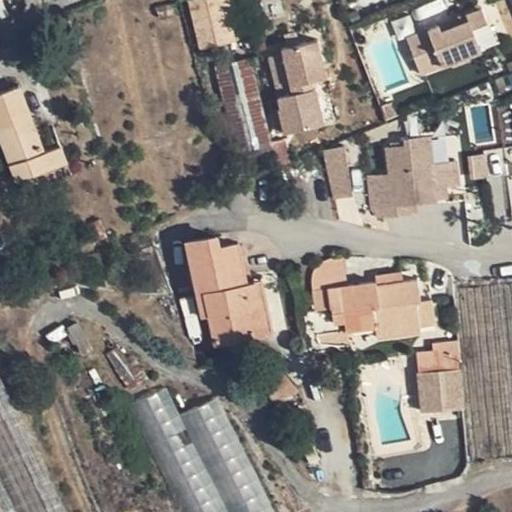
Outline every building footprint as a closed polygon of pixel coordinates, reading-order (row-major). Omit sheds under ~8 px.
[(192,0),(204,47),(235,40),(228,8),(233,7),(231,0),(192,0)] [(440,23),(408,37),(423,72),(483,47),(474,26),(489,19),(483,5),(448,20),(450,26),(443,29),(440,23)] [(284,54),(270,57),(283,106),(279,106),(286,131),(327,120),(318,87),(313,88),(311,79),(326,75),(317,38),(282,47),(284,54)] [(249,61),(218,68),(241,156),(272,148),(249,61)] [(0,135),(12,165),(19,181),(66,162),(60,146),(45,152),(19,88),(0,95),(0,135)] [(393,174),(373,176),(377,208),(386,216),(404,214),(402,202),(417,200),(449,197),(447,185),(460,183),(457,161),(433,164),(430,141),(412,143),(412,148),(391,151),(393,174)] [(71,174),(66,162),(19,181),(24,193),(71,174)] [(353,171),(333,173),(336,199),(356,197),(353,171)] [(417,200),(402,202),(404,214),(419,213),(417,200)] [(257,310),(249,281),(243,283),(233,243),(212,248),(210,238),(182,245),(200,318),(209,317),(216,345),(255,334),(249,312),(257,310)] [(169,298),(147,245),(118,257),(140,310),(169,298)] [(344,271),(342,258),(334,259),(328,262),(322,267),(319,273),(344,271)] [(346,286),(344,271),(319,273),(318,276),(319,290),(340,287),(346,286)] [(376,277),(377,282),(377,286),(401,283),(400,273),(376,277)] [(259,279),(249,281),(257,310),(249,312),(255,334),(272,330),(259,279)] [(419,281),(401,283),(377,286),(380,302),(374,304),(376,328),(379,340),(422,334),(421,331),(419,305),(422,304),(419,281)] [(377,286),(377,282),(346,286),(340,287),(346,329),(346,331),(376,328),(374,304),(380,302),(377,286)] [(323,333),(346,329),(340,287),(319,290),(321,313),(323,333)] [(434,303),(422,304),(419,305),(421,331),(436,329),(434,303)] [(436,356),(418,358),(420,376),(462,370),(459,346),(436,349),(436,356)] [(67,511),(0,355),(0,511),(67,511)] [(280,367),(260,380),(277,406),(298,392),(280,367)] [(154,380),(144,384),(149,396),(159,392),(154,380)]
